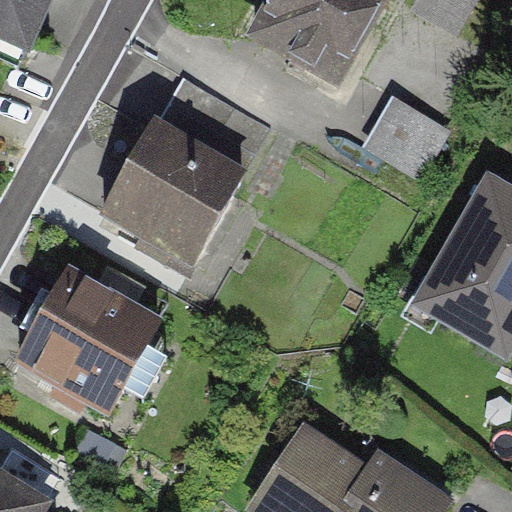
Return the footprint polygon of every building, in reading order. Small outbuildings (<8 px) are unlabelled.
[(0,0),(0,25),(36,42),(55,0),(0,0)] [(385,0),(282,0),(260,41),(339,85),(385,0)] [(478,0),(429,0),(422,13),(460,34),(478,0)] [(185,80),(109,216),(146,237),(139,250),(165,265),(172,253),(196,266),(273,129),(185,80)] [(448,136),(399,108),(373,152),(422,180),(448,136)] [(511,352),(511,187),(492,176),(418,305),(509,357),(511,352)] [(159,330),(71,282),(25,365),(63,386),(55,400),(82,414),(89,401),(112,414),(159,330)] [(306,437),(257,511),(446,511),(449,508),(394,472),(398,465),(373,448),(357,471),(306,437)] [(44,511),(47,509),(0,480),(0,511),(44,511)]
